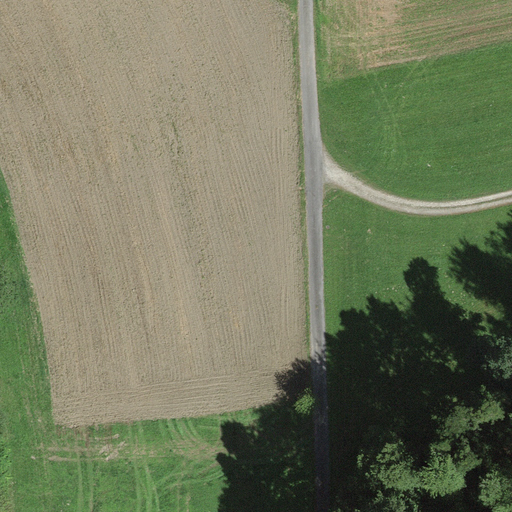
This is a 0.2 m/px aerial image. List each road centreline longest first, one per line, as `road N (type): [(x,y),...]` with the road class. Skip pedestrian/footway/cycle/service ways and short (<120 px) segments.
road 1 (track): [(329,511),(307,0)]
road 2 (track): [(312,134),(366,186),(455,206),(511,192)]
